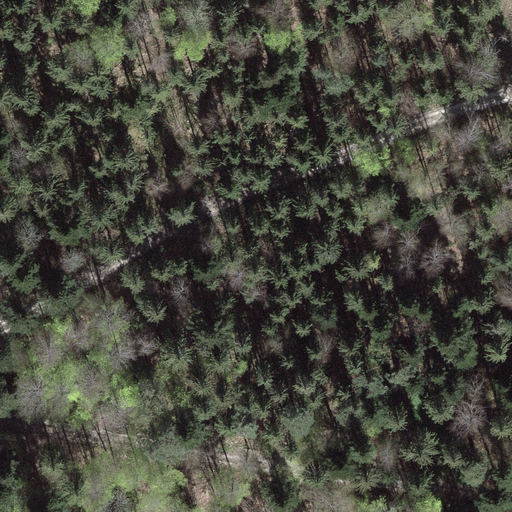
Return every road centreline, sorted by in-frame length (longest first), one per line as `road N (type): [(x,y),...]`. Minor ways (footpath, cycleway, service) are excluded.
road 1 (track): [(511,93),(423,117),(204,209),(0,326)]
road 2 (track): [(0,403),(297,469),(511,502)]
